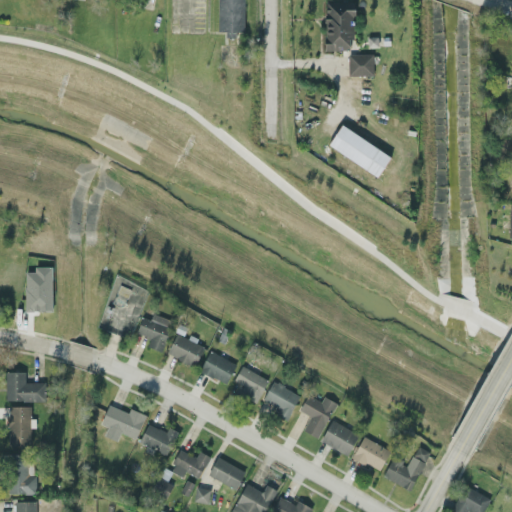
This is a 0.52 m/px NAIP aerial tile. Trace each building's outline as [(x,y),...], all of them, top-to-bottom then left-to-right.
[(216,0),(216,31),(224,31),(224,36),(235,36),(235,31),(243,31),(243,0),(216,0)] [(325,49),(353,48),(351,6),(323,7),(325,49)] [(347,75),(372,74),(372,53),(346,54),(347,75)] [(377,176),(389,155),(340,124),(327,144),(377,176)] [(51,266),(33,266),(33,271),(23,271),(24,311),(51,311),(51,266)] [(160,351),(172,320),(151,312),(149,319),(141,316),(135,332),(149,337),(146,345),(160,351)] [(194,342),(195,340),(176,331),(165,353),(193,366),(203,346),(194,342)] [(225,383),(235,363),(208,350),(198,370),(225,383)] [(232,380),(238,383),(234,390),(254,401),(267,379),(240,364),(232,380)] [(24,371),(4,371),(5,400),(44,399),(43,381),(24,382),(24,371)] [(259,404),(287,417),(298,393),(271,380),(259,404)] [(316,437),(335,402),(322,395),(319,401),(306,394),(298,409),(308,415),(301,429),(316,437)] [(145,414),(129,407),(127,411),(107,403),(99,423),(106,426),(103,435),(116,440),(119,432),(134,438),(145,414)] [(29,426),(32,426),(31,405),(7,406),(8,445),(30,445),(29,426)] [(319,442),(347,454),(357,431),(329,419),(319,442)] [(176,431),(167,426),(164,431),(147,422),(137,441),(164,455),(176,431)] [(351,456),(377,470),(389,450),(362,435),(351,456)] [(410,490),(428,451),(415,445),(406,464),(390,457),(381,476),(410,490)] [(183,471),(198,478),(208,455),(197,450),(195,456),(177,449),(168,470),(181,476),(183,471)] [(7,493),(33,493),(34,453),(7,453),(7,493)] [(206,475),(235,488),(244,469),(215,456),(206,475)] [(228,511),(262,511),(275,489),(264,484),(260,491),(244,482),(228,511)] [(471,511),(481,511),(489,498),(464,485),(450,511),(464,511),(466,509),(471,511)] [(208,488),(194,487),(192,501),(207,502),(208,488)] [(307,511),(310,507),(296,500),(293,504),(279,496),(271,511),(307,511)] [(34,511),(34,500),(13,501),(13,511),(34,511)]
